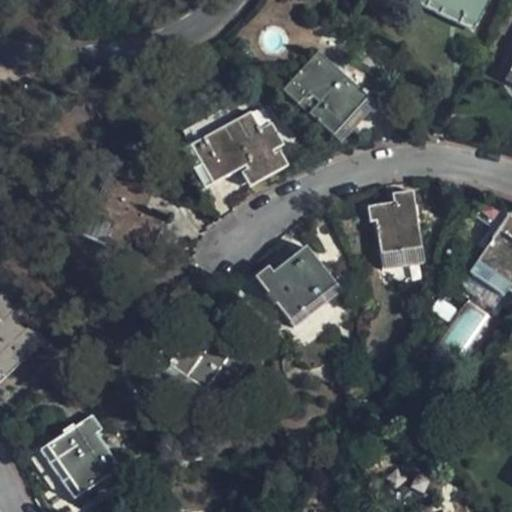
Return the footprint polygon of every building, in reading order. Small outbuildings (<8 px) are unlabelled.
[(419,0),(473,27),(486,0),(419,0)] [(341,74),(316,52),(281,91),(295,104),(306,94),(340,126),(374,87),(350,64),(341,74)] [(189,146),(211,186),(282,146),(270,124),(258,130),(249,113),(189,146)] [(202,191),(211,186),(189,146),(181,151),(202,191)] [(108,232),(102,249),(123,258),(131,240),(150,249),(155,234),(136,226),(157,176),(113,158),(93,208),(81,203),(68,234),(79,239),(87,222),(108,232)] [(380,271),(420,264),(412,201),(365,208),(367,224),(373,223),(380,271)] [(467,273),(500,297),(511,280),(511,218),(500,210),(480,237),(489,244),(467,273)] [(79,239),(102,249),(108,232),(87,222),(79,239)] [(291,330),(347,285),(337,271),(327,278),(304,247),(256,284),(291,330)] [(0,381),(44,341),(29,325),(23,330),(8,314),(14,310),(0,295),(0,381)] [(462,354),(488,315),(469,302),(442,341),(462,354)] [(214,412),(252,357),(235,347),(231,352),(213,339),(216,333),(199,322),(175,356),(162,347),(146,371),(158,381),(162,375),(214,412)] [(100,430),(91,416),(38,453),(72,501),(118,469),(93,434),(100,430)]
